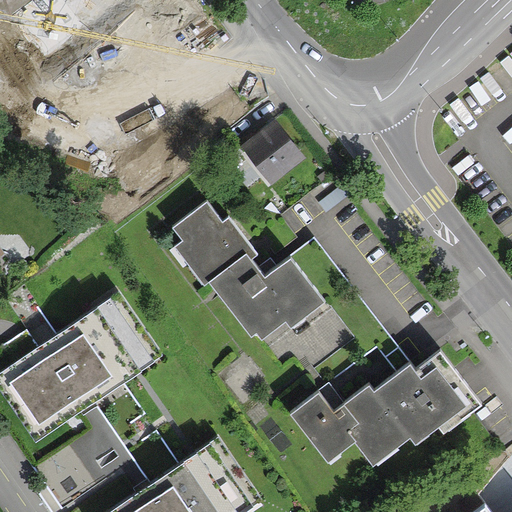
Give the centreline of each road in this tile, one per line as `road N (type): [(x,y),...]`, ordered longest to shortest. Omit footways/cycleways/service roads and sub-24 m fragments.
road 1 (tertiary): [(353,102),(511,323)]
road 2 (tertiary): [(353,102),(400,80),(481,0)]
road 3 (residential): [(253,0),(321,85),(353,102)]
